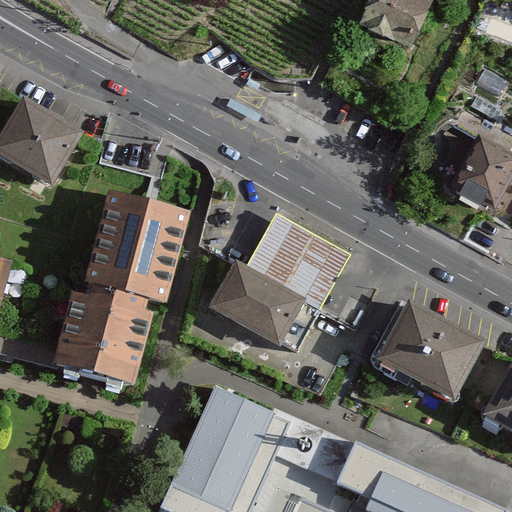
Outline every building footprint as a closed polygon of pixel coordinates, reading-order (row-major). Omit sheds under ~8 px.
[(437,2),(432,0),(374,0),(363,25),(415,49),(437,2)] [(81,133),(26,100),(0,145),(0,151),(52,182),(81,133)] [(511,180),(511,160),(483,144),(460,185),(497,206),(511,180)] [(193,217),(119,197),(96,284),(103,286),(100,299),(80,294),(60,370),(144,392),(164,315),(154,313),(158,297),(171,301),(193,217)] [(252,272),(324,312),(356,254),(284,212),(252,272)] [(0,348),(21,263),(0,258),(0,348)] [(252,272),(237,264),(213,308),(299,356),(324,312),(252,272)] [(489,349),(410,308),(377,371),(456,412),(489,349)] [(511,373),(483,427),(511,442),(511,373)] [(231,400),(218,394),(167,511),(257,511),(281,457),(294,426),(278,419),(231,400)] [(355,466),(362,450),(280,414),(278,419),(294,426),(281,457),(346,485),(355,466)] [(373,511),(502,511),(362,450),(355,466),(346,485),(369,495),(379,500),(373,511)] [(299,511),(344,511),(332,507),(306,496),(299,511)]
